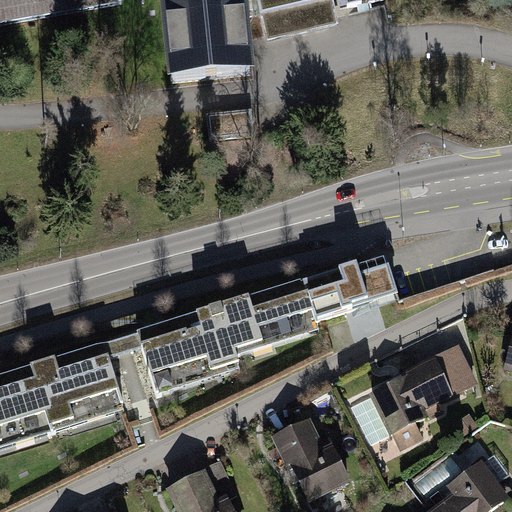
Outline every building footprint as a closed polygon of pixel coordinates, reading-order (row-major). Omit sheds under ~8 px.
[(0,0),(0,26),(122,4),(121,0),(0,0)] [(164,0),(173,83),(249,75),(241,0),(164,0)] [(258,0),(266,34),(301,26),(303,32),(309,31),(318,29),(317,23),(335,18),(330,0),(258,0)] [(345,0),(348,8),(382,0),(345,0)] [(207,116),(210,142),(254,137),(251,112),(207,116)] [(386,259),(338,274),(341,281),(359,276),(360,280),(390,271),(386,259)] [(143,351),(155,392),(199,378),(198,373),(220,366),(222,371),(239,366),(235,354),(249,349),(248,344),(271,336),(272,342),(318,327),(317,322),(338,315),(359,308),(396,290),(390,271),(360,280),(359,276),(341,281),(338,274),(304,285),(304,283),(162,328),(138,336),(138,337),(143,351)] [(138,337),(104,348),(109,362),(143,351),(138,337)] [(107,411),(123,406),(109,362),(104,348),(104,346),(0,379),(0,445),(12,441),(10,436),(33,429),(35,434),(84,419),(82,413),(105,406),(107,411)] [(457,352),(434,363),(450,396),(474,385),(457,352)] [(373,397),(392,436),(425,419),(421,411),(450,396),(434,363),(403,378),(405,382),(373,397)] [(294,470),(310,502),(348,483),(332,450),(323,454),(309,425),(275,441),(290,472),(294,470)] [(231,511),(227,502),(238,496),(221,462),(201,472),(204,476),(170,492),(179,511),(231,511)] [(456,497),(435,511),(491,511),(506,501),(481,467),(451,489),(456,497)]
